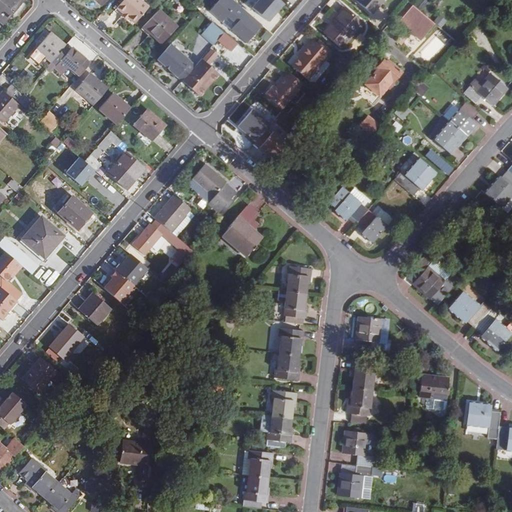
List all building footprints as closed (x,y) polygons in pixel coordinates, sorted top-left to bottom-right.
[(0,4),(7,10),(9,7),(15,11),(22,2),(19,0),(1,0),(3,1),(0,4)] [(0,0),(0,20),(4,23),(15,11),(9,7),(7,10),(0,4),(3,1),(1,0),(0,0)] [(138,2),(140,1),(138,0),(124,0),(117,8),(133,23),(147,9),(138,2)] [(262,25),(232,0),(218,0),(210,11),(222,22),(227,16),(236,24),(231,29),(247,43),(262,25)] [(283,4),(278,0),(261,0),(253,9),(268,22),(283,4)] [(372,15),(384,0),(359,0),(357,3),(372,15)] [(430,0),(419,0),(418,2),(425,8),(431,0),(430,0)] [(398,22),(407,30),(414,21),(428,33),(435,24),(413,5),(398,22)] [(163,44),(178,27),(159,9),(143,27),(163,44)] [(341,48),(363,24),(345,9),(323,33),(341,48)] [(439,15),(434,21),(442,28),(447,21),(439,15)] [(428,33),(414,21),(407,30),(395,43),(400,46),(412,33),(421,41),(428,33)] [(213,22),(202,34),(214,44),(224,32),(220,29),(213,22)] [(53,63),(67,46),(52,33),(38,49),(53,63)] [(308,80),(330,55),(313,40),(301,53),(303,54),(299,59),(292,66),(308,80)] [(171,44),(158,59),(158,60),(158,62),(161,65),(163,64),(171,71),(171,73),(174,76),(177,76),(190,61),(171,44)] [(73,49),(72,50),(67,46),(53,63),(48,69),(53,74),(56,69),(64,76),(71,68),(79,74),(89,63),(86,60),(74,49),(73,49)] [(80,47),(74,49),(86,60),(90,56),(80,47)] [(195,65),(182,81),(200,96),(219,73),(208,64),(217,54),(212,49),(203,59),(202,58),(195,65)] [(351,65),(343,58),(336,65),(345,72),(351,65)] [(364,85),(376,96),(384,87),(389,81),(391,83),(400,73),(383,58),(372,70),(374,73),(364,85)] [(190,61),(177,76),(182,81),(195,65),(190,61)] [(478,89),(471,82),(463,90),(479,104),(486,97),(496,104),(511,86),(493,70),(478,89)] [(281,108),(303,84),(289,72),(276,87),(273,85),(266,94),(268,96),(268,97),(281,108)] [(77,89),(95,105),(108,89),(90,73),(77,89)] [(390,91),(395,86),(391,83),(389,81),(384,87),(390,91)] [(23,97),(11,86),(5,93),(18,104),(19,103),(23,97)] [(18,104),(5,93),(3,92),(0,95),(0,118),(4,122),(19,105),(18,104)] [(100,109),(118,124),(131,109),(113,94),(100,109)] [(26,110),(32,103),(24,96),(23,97),(19,103),(26,110)] [(455,106),(461,111),(452,121),(468,136),(478,125),(473,121),(480,113),(463,97),(455,106)] [(444,115),(452,121),(461,111),(455,106),(453,104),(444,115)] [(152,143),(166,127),(148,111),(134,127),(152,143)] [(252,145),(253,145),(263,133),(269,126),(251,111),(237,128),(248,138),(246,140),(252,145)] [(61,122),(50,112),(40,123),(51,133),(61,122)] [(370,135),(377,125),(367,117),(359,126),(370,135)] [(434,140),(451,154),(468,136),(452,121),(434,140)] [(111,143),(118,148),(123,142),(111,132),(98,147),(104,152),(111,143)] [(253,145),(270,161),(285,144),(272,133),(268,138),(263,133),(253,145)] [(55,138),(48,147),(54,152),(61,142),(55,138)] [(69,138),(65,143),(74,152),(79,147),(69,138)] [(102,166),(97,160),(104,152),(98,147),(85,162),(95,171),(97,172),(102,166)] [(448,176),(454,170),(432,150),(426,156),(448,176)] [(136,179),(144,169),(125,153),(117,163),(136,179)] [(82,186),(95,171),(85,162),(79,157),(66,173),(82,186)] [(407,174),(401,170),(394,178),(414,196),(421,188),(423,190),(437,173),(421,158),(407,174)] [(108,173),(127,190),(136,179),(117,163),(108,173)] [(226,184),(228,181),(207,164),(194,178),(215,196),(210,202),(221,211),(237,193),(226,184)] [(89,185),(102,192),(106,184),(94,177),(89,185)] [(511,179),(511,181),(507,177),(493,194),(510,209),(511,207),(511,179)] [(23,187),(13,178),(8,184),(19,192),(23,187)] [(215,196),(194,178),(190,183),(201,192),(199,193),(210,202),(215,196)] [(39,184),(35,188),(50,200),(53,196),(39,184)] [(354,188),(350,193),(361,203),(366,198),(354,188)] [(185,214),(191,208),(176,193),(154,217),(178,238),(193,221),(185,214)] [(347,220),(350,215),(357,221),(367,209),(361,203),(350,193),(335,210),(347,220)] [(58,212),(77,229),(93,212),(73,196),(64,205),(58,212)] [(61,202),(55,210),(58,212),(64,205),(61,202)] [(255,216),(245,207),(218,237),(242,259),(259,240),(245,228),(255,216)] [(374,243),(388,226),(376,216),(367,209),(357,221),(366,227),(362,233),(374,243)] [(381,210),(376,216),(388,226),(393,220),(381,210)] [(44,258),(64,236),(41,216),(22,239),(44,258)] [(193,251),(178,238),(161,223),(155,229),(162,235),(180,250),(172,259),(180,266),(193,251)] [(143,257),(162,235),(155,229),(150,224),(130,246),(143,257)] [(38,266),(9,241),(2,248),(7,252),(23,266),(31,274),(38,266)] [(434,255),(426,248),(414,262),(421,268),(413,278),(439,301),(457,280),(450,274),(447,277),(429,260),(434,255)] [(7,252),(0,259),(0,286),(1,287),(17,301),(23,294),(9,282),(23,266),(7,252)] [(115,269),(133,285),(147,269),(130,255),(122,264),(120,263),(115,269)] [(450,274),(452,271),(434,255),(429,260),(447,277),(450,274)] [(414,262),(406,272),(413,278),(421,268),(414,262)] [(278,276),(281,277),(280,291),(300,294),(302,278),(304,279),(305,270),(279,267),(278,276)] [(133,285),(116,271),(111,277),(113,279),(104,288),(121,303),(135,287),(133,285)] [(7,312),(17,301),(1,287),(0,287),(0,316),(0,317),(5,311),(7,312)] [(302,306),(299,306),(300,294),(280,291),(280,293),(278,303),(278,306),(275,306),(274,316),(279,316),(297,318),(300,318),(302,306)] [(481,301),(477,305),(461,291),(447,308),(462,322),(465,318),(474,327),(490,308),(481,301)] [(280,293),(272,292),(271,302),(278,303),(280,293)] [(98,325),(112,309),(94,293),(80,310),(98,325)] [(494,320),(498,316),(490,308),(474,327),(481,333),(478,336),(495,351),(510,334),(494,320)] [(375,337),(378,314),(354,312),(353,335),(367,336),(366,346),(381,348),(382,338),(375,337)] [(297,318),(279,316),(278,324),(296,326),(297,318)] [(64,360),(84,336),(70,324),(49,348),(64,360)] [(272,339),(274,339),(273,355),(294,357),(295,345),(298,345),(300,332),(272,330),(272,339)] [(272,369),(268,369),(267,379),(294,382),(296,370),(292,369),(294,357),(273,355),(272,369)] [(349,369),(352,369),(350,383),(370,385),(373,360),(350,358),(349,369)] [(48,384),(46,382),(55,371),(41,359),(23,380),(39,394),(48,384)] [(441,393),(443,372),(415,368),(413,390),(429,392),(441,393)] [(364,411),(368,411),(370,385),(350,383),(349,398),(346,398),(345,409),(349,409),(348,417),(363,419),(364,411)] [(441,393),(429,392),(428,402),(437,403),(440,400),(441,393)] [(0,427),(3,429),(8,424),(9,425),(26,405),(12,393),(4,402),(0,406),(0,427)] [(292,409),(293,396),(265,393),(265,402),(268,402),(266,418),(288,420),(289,409),(292,409)] [(491,422),(493,407),(483,406),(484,398),(461,395),(458,419),(482,422),(481,432),(490,433),(491,422)] [(290,433),(286,432),(288,420),(266,418),(256,417),(255,435),(261,436),(259,450),(282,452),(283,446),(288,446),(290,433)] [(511,424),(491,422),(490,433),(489,443),(511,446),(511,424)] [(339,457),(354,459),(352,470),(372,472),(373,461),(364,460),(366,438),(341,435),(339,457)] [(0,444),(0,469),(0,470),(22,446),(14,439),(5,449),(0,444)] [(146,488),(149,448),(121,445),(118,469),(137,471),(135,487),(146,488)] [(246,464),(247,454),(243,453),(240,477),(248,478),(250,464),(246,464)] [(39,491),(41,488),(50,496),(62,481),(52,472),(53,470),(36,454),(22,470),(31,478),(28,482),(39,491)] [(246,464),(250,464),(248,478),(248,480),(266,481),(267,469),(271,469),(272,456),(247,454),(246,464)] [(361,481),(379,483),(380,473),(372,472),(352,470),(351,480),(337,478),(335,500),(359,503),(361,481)] [(268,493),(264,493),(266,481),(248,480),(247,494),(243,494),(242,511),(247,511),(260,511),(261,505),(267,506),(268,493)] [(80,487),(74,492),(62,481),(50,496),(61,505),(59,508),(62,511),(68,511),(86,492),(80,487)] [(425,511),(426,503),(413,503),(412,511),(425,511)]
